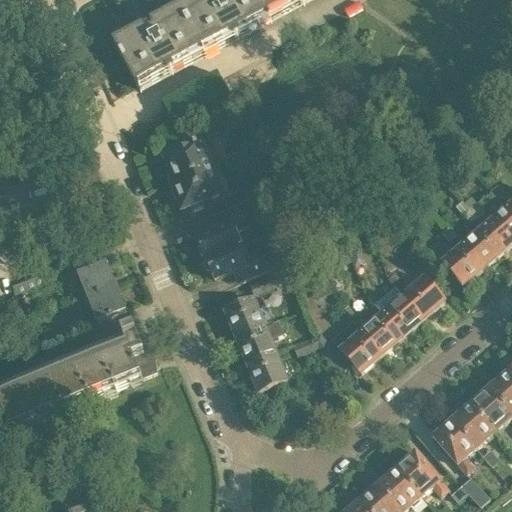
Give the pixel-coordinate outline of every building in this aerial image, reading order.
[(203,55),(233,39),(235,43),(241,40),(239,35),(269,20),(258,0),(203,0),(180,12),(203,55)] [(258,0),(269,20),(299,4),(301,8),(307,5),(305,1),(305,0),(258,0)] [(203,55),(180,12),(151,28),(143,32),(114,47),(137,90),(167,74),(169,78),(176,75),(173,70),(203,55)] [(208,107),(187,118),(192,126),(213,115),(208,107)] [(221,133),(216,120),(205,126),(195,131),(199,141),(221,133)] [(166,174),(172,187),(212,170),(206,157),(214,153),(210,142),(165,160),(170,172),(166,174)] [(222,196),(212,170),(172,187),(182,213),(190,210),(192,215),(205,209),(203,205),(222,196)] [(497,188),(490,194),(497,203),(504,197),(497,188)] [(223,200),(228,212),(241,206),(249,203),(244,191),(223,200)] [(477,220),(470,212),(463,204),(456,209),(470,226),(477,220)] [(241,206),(228,212),(228,213),(216,217),(221,229),(197,239),(201,249),(199,249),(198,251),(201,257),(202,258),(204,257),(206,261),(243,245),(238,233),(250,228),(241,206)] [(470,212),(477,220),(484,214),(477,206),(470,212)] [(505,254),(511,247),(511,219),(505,212),(485,229),(505,254)] [(485,271),(505,254),(485,229),(464,247),(485,271)] [(449,244),(456,238),(449,230),(442,236),(449,244)] [(244,284),(269,273),(260,252),(248,257),(243,245),(206,261),(207,264),(205,264),(205,266),(207,272),(209,273),(211,272),(215,282),(239,272),(244,284)] [(463,290),(485,271),(464,247),(442,266),(463,290)] [(87,300),(116,288),(106,264),(77,276),(87,300)] [(395,290),(396,290),(402,284),(395,276),(388,282),(395,290)] [(47,288),(43,277),(42,277),(12,288),(18,313),(28,311),(26,296),(47,288)] [(276,277),(251,288),(255,298),(280,287),(276,277)] [(403,299),(424,323),(445,305),(424,281),(403,299)] [(127,313),(116,288),(87,300),(97,325),(127,313)] [(375,309),(382,317),(403,342),(424,323),(403,299),(396,290),(395,290),(381,301),(375,294),(368,300),(375,309)] [(224,314),(236,343),(266,331),(275,327),(268,310),(259,314),(254,302),(224,314)] [(0,323),(16,318),(12,308),(0,312),(0,323)] [(361,335),(382,359),(403,342),(382,317),(361,335)] [(277,358),(266,331),(236,343),(247,370),(277,358)] [(127,348),(0,400),(0,409),(12,437),(143,383),(142,382),(157,376),(156,370),(159,370),(159,363),(155,363),(154,353),(144,355),(134,332),(122,337),(127,348)] [(382,359),(361,335),(340,353),(353,368),(351,370),(356,376),(358,374),(361,378),(382,359)] [(321,338),(306,344),(311,354),(317,351),(318,352),(326,344),(321,338)] [(298,359),(311,354),(306,344),(294,349),(298,359)] [(337,356),(326,344),(318,352),(328,364),(337,356)] [(277,358),(247,370),(259,397),(288,384),(277,358)] [(511,380),(507,375),(489,391),(511,418),(511,380)] [(511,418),(489,391),(469,408),(494,437),(511,421),(511,418)] [(469,408),(451,424),(476,452),(494,437),(469,408)] [(466,462),(476,452),(451,424),(449,426),(448,425),(440,431),(441,432),(432,440),(457,469),(458,468),(467,478),(474,471),(466,462)] [(490,454),(484,460),(492,469),(499,464),(490,454)] [(399,469),(396,472),(421,501),(432,490),(441,500),(449,494),(440,484),(415,455),(406,463),(405,461),(398,468),(399,469)] [(399,511),(407,511),(421,501),(396,472),(378,488),(399,511)] [(462,490),(468,496),(480,510),(489,503),(471,482),(462,490)] [(366,511),(399,511),(378,488),(359,504),(366,511)] [(468,496),(462,490),(452,499),(458,505),(468,496)]
